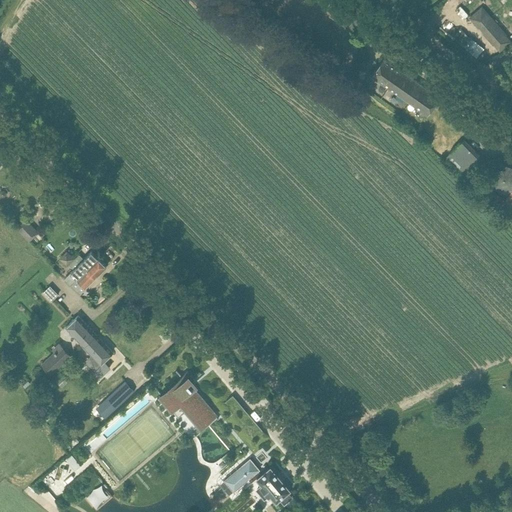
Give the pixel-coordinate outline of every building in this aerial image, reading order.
[(506,33),(486,10),(474,20),(494,43),(506,33)] [(384,58),(378,66),(372,75),(428,114),(440,97),(384,58)] [(498,166),(504,165),(502,156),(483,161),(485,159),(464,138),(447,156),(467,177),(468,175),(472,179),(483,168),(483,169),(498,166)] [(25,219),(18,226),(17,227),(29,240),(38,232),(25,219)] [(71,284),(98,257),(92,251),(84,259),(79,254),(74,259),(67,252),(60,258),(67,264),(68,263),(74,269),(64,278),(71,284)] [(91,292),(86,287),(83,284),(92,274),(95,277),(107,266),(98,257),(71,284),(70,285),(84,298),(91,292)] [(50,285),(43,292),(51,301),(58,294),(50,285)] [(78,315),(71,322),(66,327),(78,340),(90,328),(78,315)] [(78,340),(83,345),(96,334),(90,328),(78,340)] [(96,334),(83,345),(100,363),(112,352),(96,334)] [(41,362),(51,372),(71,354),(62,345),(56,351),(55,350),(41,362)] [(231,359),(223,368),(241,384),(250,375),(231,359)] [(161,395),(173,409),(180,403),(201,429),(202,428),(201,427),(215,415),(218,419),(219,418),(189,383),(192,379),(186,373),(160,395),(160,396),(161,395)] [(105,418),(135,390),(126,380),(96,408),(105,418)] [(233,394),(224,401),(238,417),(246,410),(233,394)] [(266,442),(259,449),(269,459),(276,453),(266,442)] [(230,475),(224,480),(233,490),(239,486),(248,478),(251,482),(256,478),(262,484),(258,488),(256,490),(264,499),(266,498),(266,497),(270,494),(276,500),(279,498),(284,504),(292,497),(287,491),(290,489),(270,466),(261,474),(258,470),(259,469),(250,458),(230,475)] [(95,470),(88,476),(93,482),(83,491),(94,503),(92,505),(97,510),(116,493),(95,470)]
